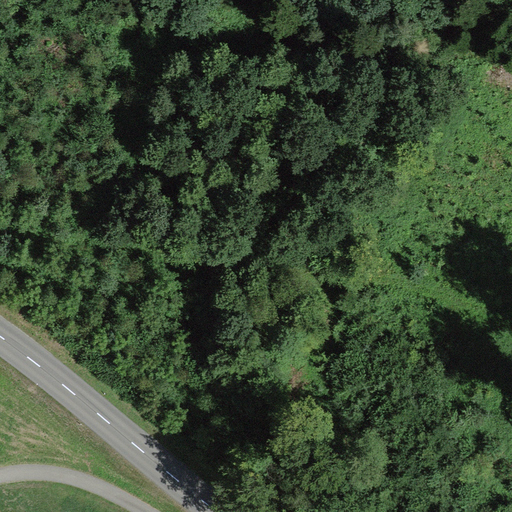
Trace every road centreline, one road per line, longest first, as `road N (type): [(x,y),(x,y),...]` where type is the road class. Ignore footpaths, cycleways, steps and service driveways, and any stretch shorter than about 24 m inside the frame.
road 1 (tertiary): [(217,511),(0,336)]
road 2 (track): [(147,511),(74,477),(0,476)]
